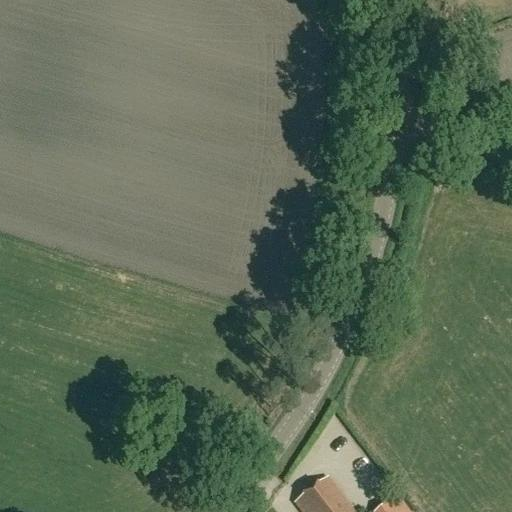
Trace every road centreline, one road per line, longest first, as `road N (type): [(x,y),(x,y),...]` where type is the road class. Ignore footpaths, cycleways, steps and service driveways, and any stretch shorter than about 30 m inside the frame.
road 1 (unclassified): [(223,511),(264,467),(342,345),(383,221),(398,127)]
road 2 (unclassified): [(398,127),(393,0)]
